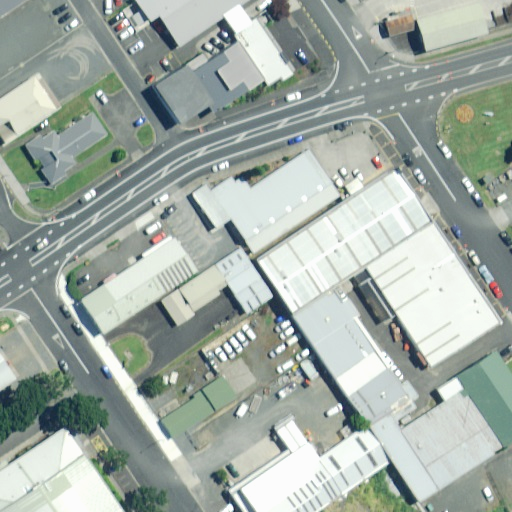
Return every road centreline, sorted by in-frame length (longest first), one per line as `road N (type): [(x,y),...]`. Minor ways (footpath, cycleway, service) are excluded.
road 1 (primary): [(386,92),(183,162),(19,270)]
road 2 (residential): [(183,511),(19,270)]
road 3 (residential): [(511,281),(386,92)]
road 4 (primary): [(511,59),(386,92)]
